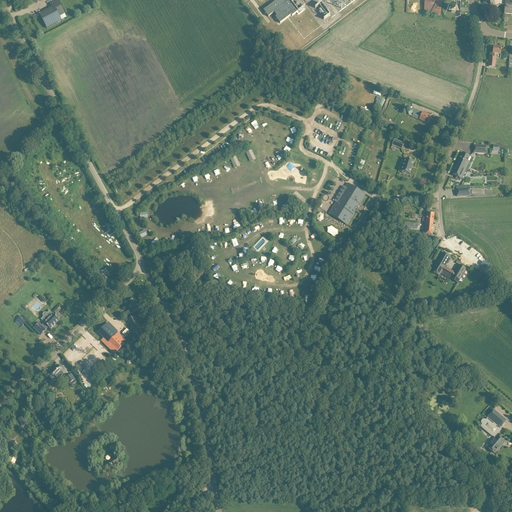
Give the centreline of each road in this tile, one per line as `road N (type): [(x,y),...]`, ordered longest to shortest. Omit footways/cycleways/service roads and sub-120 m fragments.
road 1 (unclassified): [(143,265),(0,0)]
road 2 (unclassified): [(213,485),(188,363),(143,265)]
road 3 (residential): [(443,235),(443,173),(486,30)]
road 4 (unclassified): [(0,406),(143,265)]
road 5 (track): [(501,511),(404,418),(373,373)]
road 6 (track): [(373,373),(443,235)]
road 7 (track): [(322,160),(307,226),(311,270),(302,285),(280,287)]
road 8 (track): [(288,375),(235,363),(176,331)]
